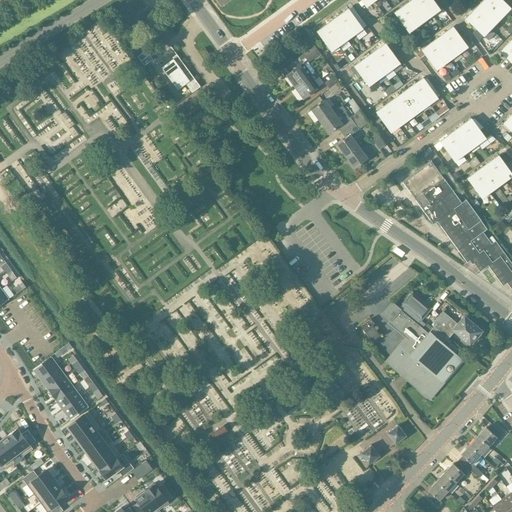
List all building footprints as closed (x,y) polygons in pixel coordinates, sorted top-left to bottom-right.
[(420,0),(411,0),(410,1),(425,21),(432,15),(420,0)] [(433,0),(420,0),(432,15),(440,10),(435,2),(433,0)] [(488,0),(483,0),(479,5),(497,22),(503,15),(488,0)] [(488,0),(503,15),(510,7),(502,0),(488,0)] [(410,1),(402,7),(417,27),(425,21),(410,1)] [(479,5),(473,12),(490,28),(497,22),(479,5)] [(353,6),(349,9),(353,15),(358,12),(353,6)] [(402,7),(394,13),(395,13),(398,19),(409,33),(417,27),(402,7)] [(348,9),(340,14),(355,34),(363,28),(353,15),(349,9),(348,9)] [(483,36),(490,28),(473,12),(466,19),(483,36)] [(347,40),(355,34),(340,14),(332,20),(347,40)] [(332,20),(325,26),(339,45),(347,40),(332,20)] [(331,51),(339,45),(325,26),(317,31),(331,51)] [(445,33),(459,52),(467,46),(466,45),(462,38),(453,27),(445,33)] [(452,58),(459,52),(445,33),(437,38),(452,58)] [(466,35),(462,38),(466,45),(472,40),(466,35)] [(444,63),(452,58),(437,38),(430,44),(444,63)] [(386,43),(378,49),(392,69),(400,63),(396,58),(386,43)] [(436,69),(444,63),(430,44),(422,50),(426,55),(436,69)] [(511,49),(507,45),(500,52),(511,63),(511,49)] [(308,60),(318,53),(314,47),(304,54),(308,60)] [(378,49),(370,55),(384,75),(392,69),(378,49)] [(146,50),(137,57),(141,61),(150,55),(146,50)] [(422,50),(417,53),(421,59),(426,55),(422,50)] [(292,71),(286,76),(295,87),(311,75),(312,75),(315,73),(306,61),(308,60),(304,54),(298,59),(288,66),(292,71)] [(150,55),(141,61),(144,66),(153,59),(150,55)] [(370,55),(362,60),(377,80),(384,75),(370,55)] [(178,56),(161,67),(177,89),(185,84),(192,93),(198,88),(200,87),(200,86),(178,56)] [(399,56),(396,58),(400,63),(402,66),(405,64),(399,56)] [(362,60),(354,66),(359,72),(369,86),(377,80),(362,60)] [(454,77),(460,73),(457,68),(451,72),(454,77)] [(330,79),(325,83),(329,89),(339,82),(335,76),(333,73),(328,77),(330,79)] [(320,87),(311,75),(295,87),(304,99),(320,87)] [(426,76),(423,78),(437,97),(440,95),(426,76)] [(423,78),(415,84),(429,103),(437,97),(423,78)] [(339,82),(329,89),(333,95),(343,88),(339,82)] [(394,87),(396,90),(403,85),(401,82),(394,87)] [(415,84),(407,89),(422,109),(429,103),(415,84)] [(407,89),(400,95),(414,114),(422,109),(407,89)] [(406,120),(414,114),(400,95),(392,101),(406,120)] [(325,101),(312,110),(320,122),(334,112),(325,101)] [(392,101),(384,106),(398,126),(406,120),(392,101)] [(446,105),(436,112),(439,116),(449,109),(446,105)] [(390,132),(398,126),(384,106),(376,112),(378,114),(382,120),(390,132)] [(342,124),(338,127),(342,133),(364,117),(360,111),(350,118),(342,124)] [(334,112),(320,122),(329,134),(338,127),(342,124),(334,112)] [(431,122),(439,116),(436,112),(428,118),(431,122)] [(511,131),(511,118),(510,116),(503,123),(511,131)] [(364,117),(342,133),(346,139),(351,135),(355,132),(368,122),(364,117)] [(472,118),(464,124),(478,144),(486,138),(480,130),(472,118)] [(464,124),(456,130),(470,150),(478,144),(464,124)] [(491,135),(484,128),(480,130),(486,138),(491,135)] [(456,130),(448,136),(462,155),(470,150),(456,130)] [(346,139),(337,145),(346,157),(359,147),(364,144),(355,132),(351,135),(346,139)] [(380,150),(385,146),(377,134),(371,138),(380,150)] [(448,136),(440,142),(443,145),(444,147),(454,161),(458,166),(466,160),(462,155),(448,136)] [(440,142),(434,146),(438,151),(444,147),(443,145),(440,142)] [(359,147),(346,157),(354,168),(368,159),(359,147)] [(426,156),(432,151),(429,147),(423,152),(426,156)] [(501,156),(507,165),(511,160),(511,157),(508,151),(501,156)] [(511,174),(499,156),(491,161),(505,181),(511,176),(511,174)] [(473,168),(480,163),(476,157),(468,162),(473,168)] [(492,244),(483,233),(488,229),(482,221),(482,220),(467,199),(463,202),(432,159),(402,181),(434,224),(438,221),(468,262),(471,259),(480,271),(488,265),(503,285),(507,282),(511,289),(511,263),(496,241),(492,244)] [(491,161),(483,167),(497,187),(505,181),(491,161)] [(490,192),(497,187),(483,167),(475,173),(490,192)] [(481,198),(490,192),(475,173),(467,178),(481,198)] [(506,215),(510,211),(506,206),(501,209),(506,215)] [(511,208),(503,220),(507,224),(511,217),(511,208)] [(6,263),(1,266),(5,271),(9,267),(6,263)] [(19,285),(14,288),(18,293),(22,290),(19,285)] [(1,289),(0,290),(0,306),(9,300),(1,289)] [(412,292),(398,308),(402,311),(402,312),(417,324),(421,319),(422,320),(431,308),(412,292)] [(94,300),(90,304),(104,323),(108,320),(94,300)] [(392,303),(382,314),(390,321),(388,323),(408,340),(387,364),(401,376),(405,371),(424,388),(420,392),(429,400),(463,361),(456,355),(460,351),(446,339),(452,332),(445,326),(443,328),(437,322),(437,323),(438,323),(433,328),(430,332),(429,334),(422,328),(420,326),(419,326),(417,324),(402,312),(402,311),(398,308),(392,303)] [(445,326),(452,332),(454,330),(464,338),(462,340),(465,343),(466,341),(470,344),(476,337),(479,338),(482,334),(481,332),(481,331),(472,323),(472,322),(469,319),(468,320),(464,317),(458,325),(443,312),(435,321),(437,323),(437,322),(443,328),(445,326)] [(380,336),(373,326),(372,326),(375,324),(371,319),(361,326),(372,342),(380,336)] [(423,327),(422,328),(429,334),(430,332),(433,328),(426,323),(423,327)] [(51,356),(33,369),(41,380),(58,367),(51,356)] [(77,361),(73,364),(76,369),(81,366),(77,361)] [(81,366),(76,369),(79,374),(84,370),(81,366)] [(58,367),(41,380),(48,390),(66,377),(58,367)] [(88,376),(84,379),(91,389),(95,386),(88,376)] [(66,377),(48,390),(55,400),(73,387),(66,377)] [(73,387),(55,400),(63,410),(81,397),(73,387)] [(81,397),(63,410),(71,420),(88,407),(81,397)] [(68,426),(74,435),(95,420),(88,411),(68,426)] [(95,420),(74,435),(81,444),(97,432),(98,432),(102,429),(95,420)] [(398,424),(387,433),(395,445),(407,436),(398,424)] [(477,436),(488,446),(496,437),(499,439),(503,435),(491,424),(487,428),(485,427),(477,436)] [(225,425),(210,435),(214,440),(228,430),(225,425)] [(17,428),(8,435),(23,456),(33,449),(30,445),(36,441),(28,430),(22,434),(17,428)] [(97,432),(81,444),(87,453),(104,440),(98,432),(97,432)] [(8,436),(0,441),(0,444),(14,463),(15,465),(24,458),(23,456),(8,435),(7,436),(8,436)] [(488,446),(477,436),(469,445),(480,455),(488,446)] [(104,440),(87,453),(94,461),(110,449),(104,440)] [(0,467),(1,466),(4,470),(14,463),(0,444),(0,467)] [(368,465),(380,456),(371,445),(357,455),(361,461),(364,458),(368,465)] [(462,456),(458,460),(470,471),(471,470),(478,477),(482,473),(474,466),(472,464),(480,455),(469,445),(461,454),(462,455),(462,456)] [(110,449),(94,461),(100,470),(117,458),(121,455),(114,446),(110,449)] [(117,458),(100,470),(107,479),(118,471),(123,476),(134,468),(129,462),(123,467),(117,458)] [(466,476),(470,471),(458,460),(454,464),(453,463),(444,473),(455,483),(464,473),(466,476)] [(146,461),(141,464),(148,473),(153,469),(146,461)] [(39,466),(36,462),(30,466),(33,470),(39,466)] [(33,470),(22,479),(34,494),(54,479),(47,469),(38,476),(33,470)] [(444,473),(437,481),(447,491),(455,483),(444,473)] [(54,479),(34,494),(41,503),(61,488),(61,487),(54,479)] [(439,500),(447,491),(437,481),(428,490),(429,492),(426,496),(438,507),(442,503),(439,500)] [(155,484),(145,491),(158,508),(157,508),(159,510),(169,503),(167,501),(173,497),(163,484),(158,488),(155,484)] [(61,488),(41,503),(47,511),(60,511),(63,510),(59,505),(68,497),(61,488)] [(138,502),(133,506),(137,511),(152,511),(157,508),(158,508),(145,491),(145,492),(136,498),(138,502)] [(511,511),(511,496),(510,493),(501,500),(509,511),(511,511)] [(492,506),(496,511),(497,511),(496,511),(509,511),(501,500),(492,506)]
